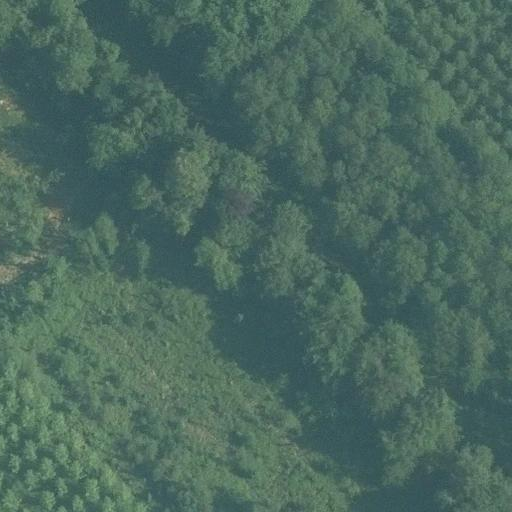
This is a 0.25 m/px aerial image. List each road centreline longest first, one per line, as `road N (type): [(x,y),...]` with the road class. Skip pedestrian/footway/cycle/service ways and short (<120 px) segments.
road 1 (track): [(511,454),(93,0)]
road 2 (track): [(511,395),(391,511)]
